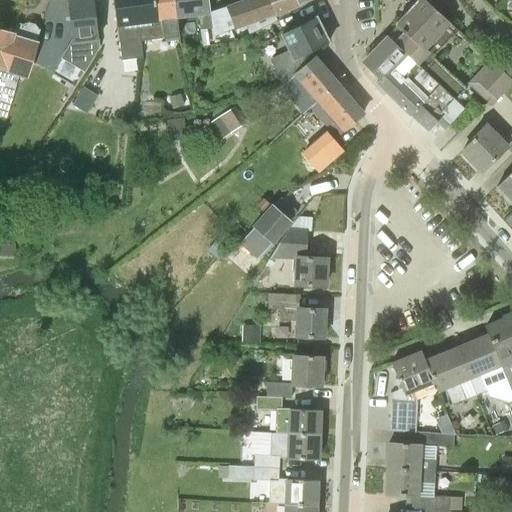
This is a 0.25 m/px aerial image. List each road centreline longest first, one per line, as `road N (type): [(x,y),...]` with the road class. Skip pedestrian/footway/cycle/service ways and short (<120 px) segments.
road 1 (residential): [(347,511),(361,193),(367,174),(406,139)]
road 2 (unclassified): [(406,139),(349,73),(340,0)]
road 3 (unclassified): [(511,255),(406,139)]
